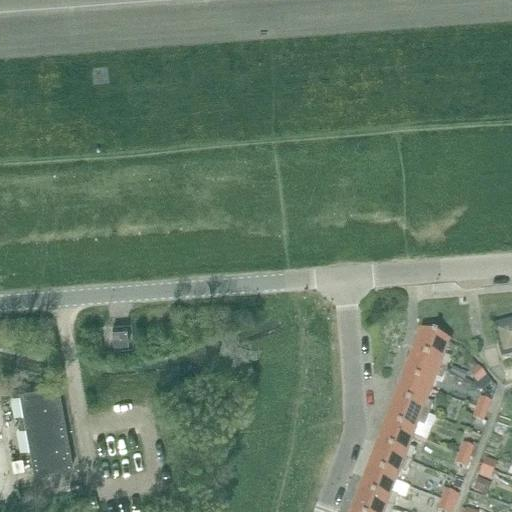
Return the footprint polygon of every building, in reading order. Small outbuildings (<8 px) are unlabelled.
[(108,79),(120,77),(118,62),(106,64),(108,79)] [(511,323),(492,328),(501,362),(511,359),(511,323)] [(113,344),(128,343),(127,328),(112,329),(113,344)] [(445,359),(449,347),(421,336),(412,360),(446,372),(450,361),(445,359)] [(442,384),(446,372),(412,360),(403,383),(432,393),(436,382),(442,384)] [(465,384),(468,377),(453,370),(451,375),(465,384)] [(477,385),(485,377),(479,371),(470,378),(477,385)] [(427,405),(432,393),(403,383),(394,406),(428,419),(433,407),(427,405)] [(34,472),(72,465),(58,384),(19,391),(34,472)] [(478,411),(487,414),(490,404),(482,401),(478,411)] [(424,430),(428,419),(394,406),(385,429),(414,440),(419,428),(424,430)] [(482,424),(487,414),(478,411),(474,421),(482,424)] [(410,451),(414,440),(385,429),(377,452),(411,465),(415,453),(410,451)] [(460,457),(469,460),(473,451),(464,447),(460,457)] [(407,476),(411,465),(377,452),(368,475),(397,485),(401,474),(407,476)] [(465,470),(469,460),(460,457),(456,467),(465,470)] [(482,470),(494,475),(496,467),(485,463),(482,470)] [(491,482),(494,475),(482,470),(479,477),(491,482)] [(392,498),(397,485),(368,475),(359,498),(393,511),(397,500),(392,498)] [(456,482),(453,490),(461,492),(463,485),(456,482)] [(487,500),(492,488),(478,482),(473,494),(487,500)] [(441,502),(456,507),(459,498),(445,493),(441,502)] [(392,511),(393,511),(359,498),(353,511),(392,511)] [(454,511),(456,507),(441,502),(437,511),(454,511)]
